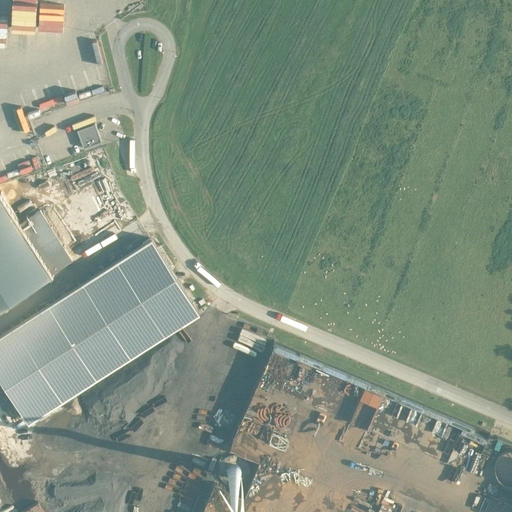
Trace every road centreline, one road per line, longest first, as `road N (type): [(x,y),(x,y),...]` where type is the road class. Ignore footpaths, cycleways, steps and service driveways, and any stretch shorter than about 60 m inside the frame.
road 1 (unclassified): [(511,419),(246,306),(206,281),(154,212),(140,133),(144,106)]
road 2 (unclassified): [(144,106),(156,97),(169,51),(152,26),(126,29),(119,38),(129,95)]
